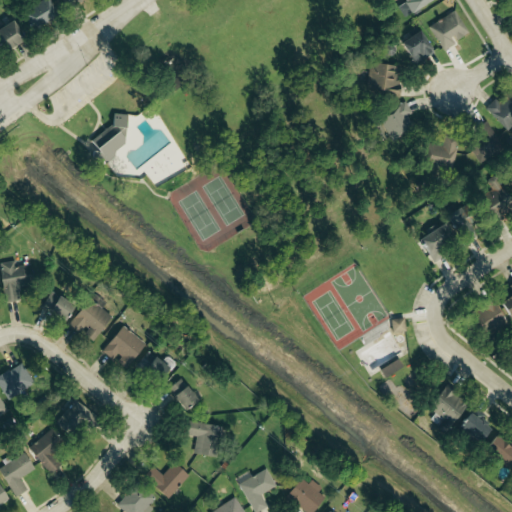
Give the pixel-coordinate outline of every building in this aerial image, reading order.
[(41,0),(19,9),(27,29),(55,17),(47,0),(41,0)] [(404,0),(406,1),(398,5),(403,15),(431,0),(404,0)] [(429,24),(442,51),(455,45),(453,41),(467,34),(457,12),(429,24)] [(12,21),(0,26),(0,49),(1,51),(21,41),(12,21)] [(434,52),(418,30),(400,43),(416,66),(434,52)] [(398,95),(399,65),(369,64),(368,94),(398,95)] [(511,123),(511,104),(506,98),(500,103),(495,98),(485,108),(505,130),(511,123)] [(405,117),(411,114),(406,104),(379,118),(392,142),(412,130),(405,117)] [(127,116),(108,111),(97,157),(116,162),(127,116)] [(465,134),(478,162),(502,150),(489,123),(465,134)] [(454,168),(457,136),(443,135),(442,145),(425,144),(423,165),(454,168)] [(488,185),(491,192),(479,197),(489,218),(511,208),(499,180),(488,185)] [(460,206),(448,213),(460,238),(472,231),(460,206)] [(433,263),(444,256),(439,250),(451,243),(440,225),(418,239),(433,263)] [(0,263),(0,268),(5,303),(18,301),(16,287),(33,284),(30,265),(16,267),(15,261),(0,263)] [(511,294),(498,304),(509,319),(511,316),(511,283),(511,284),(511,285),(511,294)] [(41,310),(64,318),(71,301),(48,293),(41,310)] [(101,309),(105,303),(94,293),(69,323),(91,342),(111,317),(101,309)] [(482,334),(505,325),(496,302),(473,311),(482,334)] [(390,320),(392,333),(406,331),(403,318),(390,320)] [(118,354),(130,363),(145,344),(122,325),(102,351),(113,360),(118,354)] [(145,351),(137,368),(162,379),(169,362),(145,351)] [(385,379),(403,367),(397,359),(379,370),(385,379)] [(0,388),(7,399),(32,383),(20,363),(0,375),(0,388)] [(196,401),(182,379),(168,388),(181,410),(196,401)] [(428,407),(449,426),(466,407),(445,388),(428,407)] [(92,413),(71,400),(55,425),(76,439),(92,413)] [(485,416),(476,407),(457,427),(477,445),(491,429),(481,421),(485,416)] [(186,436),(195,437),(193,454),(214,456),(217,425),(187,422),(186,436)] [(49,474),(58,467),(52,459),(66,448),(51,430),(28,448),(49,474)] [(511,444),(509,447),(495,436),(483,452),(506,469),(511,461),(511,444)] [(0,467),(0,472),(14,498),(27,491),(20,478),(34,470),(25,453),(0,467)] [(169,499),(187,474),(173,463),(163,477),(155,470),(146,482),(169,499)] [(238,484),(253,511),(258,511),(267,507),(260,495),(275,487),(266,469),(238,484)] [(306,511),(312,511),(326,494),(309,481),(307,484),(300,478),(286,496),(306,511)] [(123,511),(149,511),(152,508),(148,505),(154,497),(135,483),(116,507),(123,511)] [(0,506),(9,502),(0,485),(0,506)] [(244,511),(235,497),(211,511),(244,511)]
